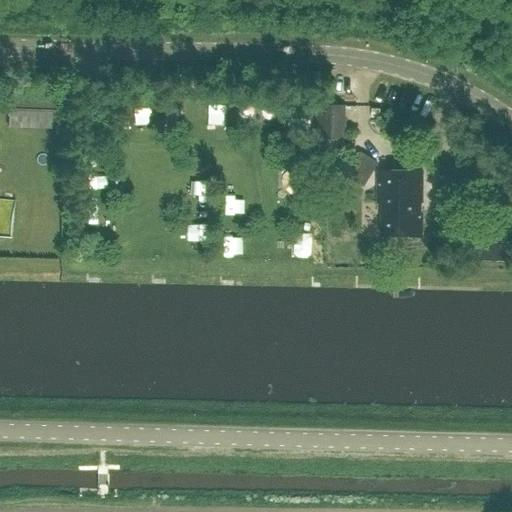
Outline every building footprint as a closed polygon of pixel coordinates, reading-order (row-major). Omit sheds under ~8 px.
[(62,99),(7,97),(7,119),(7,130),(61,131),(62,99)] [(183,102),(183,126),(202,126),(202,102),(183,102)] [(347,107),(317,106),(317,140),(346,141),(347,107)] [(260,128),(277,130),(279,113),(263,111),(260,128)] [(379,163),(360,152),(346,176),(364,188),(379,163)] [(423,175),(377,175),(377,207),(382,207),(381,241),(422,241),(422,217),(420,217),(420,205),(423,205),(423,175)] [(511,192),(500,193),(500,207),(511,207),(511,192)] [(96,233),(116,231),(114,214),(94,216),(96,233)]
